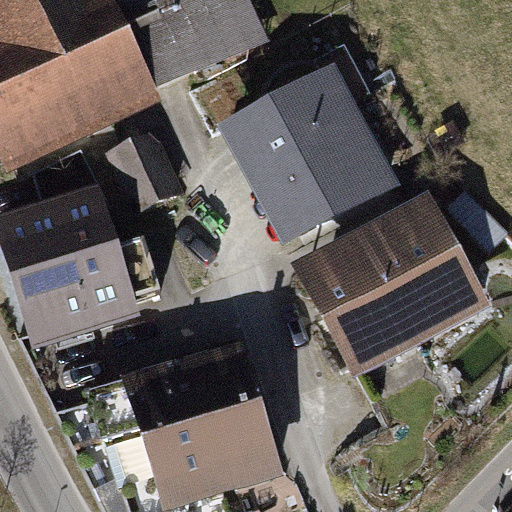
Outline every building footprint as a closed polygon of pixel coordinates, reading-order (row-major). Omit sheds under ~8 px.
[(0,0),(0,174),(178,96),(264,59),(238,0),(0,0)] [(396,191),(331,67),(213,129),(278,252),(396,191)] [(147,149),(102,170),(131,231),(176,209),(147,149)] [(426,207),(295,268),(350,387),(482,326),(426,207)] [(94,211),(0,237),(0,265),(28,364),(129,336),(94,211)] [(274,488),(230,350),(172,368),(216,507),(274,488)] [(199,511),(216,507),(172,368),(117,386),(156,511),(199,511)]
